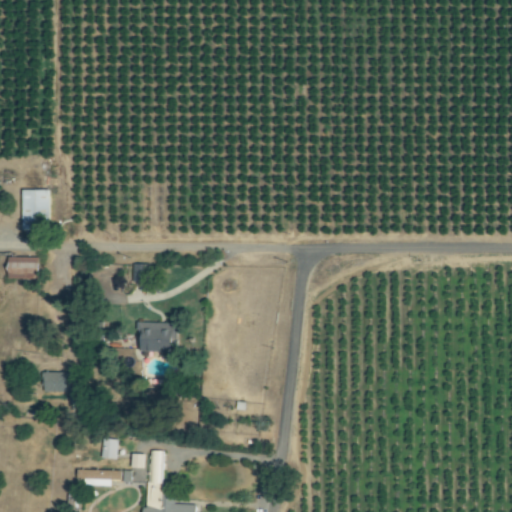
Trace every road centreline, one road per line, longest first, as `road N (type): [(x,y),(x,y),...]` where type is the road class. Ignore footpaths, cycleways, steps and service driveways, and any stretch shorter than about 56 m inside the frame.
road 1 (track): [(319,250),(0,247)]
road 2 (residential): [(319,250),(303,271),(268,511)]
road 3 (residential): [(511,249),(319,250)]
